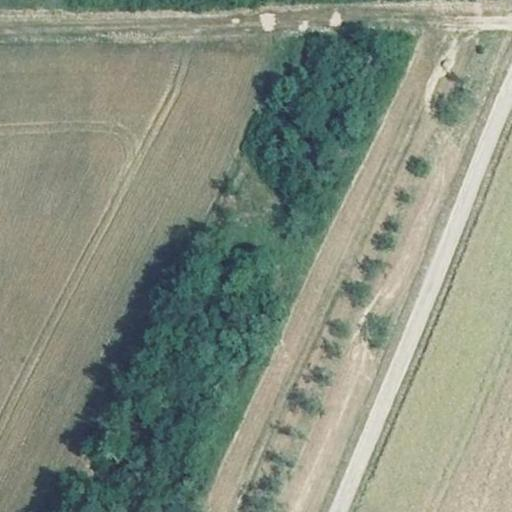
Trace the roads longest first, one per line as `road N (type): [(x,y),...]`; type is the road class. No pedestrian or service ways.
road 1 (track): [(511,19),(0,26)]
road 2 (track): [(338,511),(511,85)]
